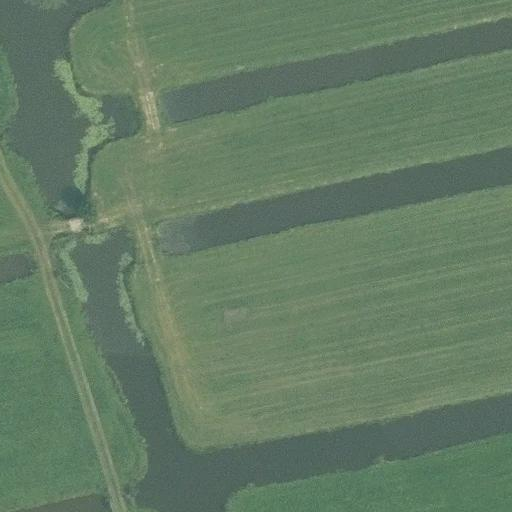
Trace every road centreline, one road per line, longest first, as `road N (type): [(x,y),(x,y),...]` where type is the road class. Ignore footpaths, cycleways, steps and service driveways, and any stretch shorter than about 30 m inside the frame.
road 1 (track): [(511,262),(169,317),(141,217),(101,217)]
road 2 (track): [(0,151),(36,226),(124,511)]
